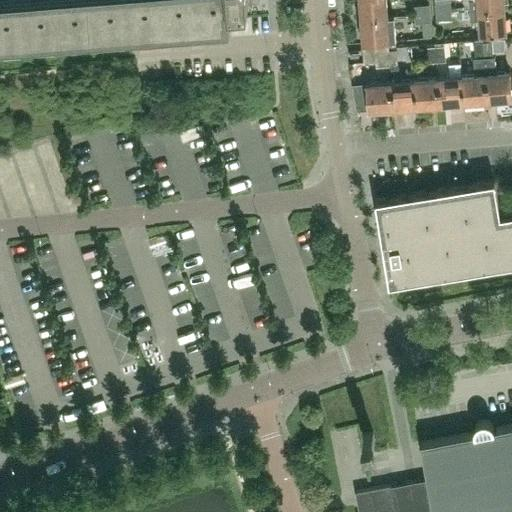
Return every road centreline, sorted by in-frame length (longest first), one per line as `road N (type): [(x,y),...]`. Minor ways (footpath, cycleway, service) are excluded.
road 1 (residential): [(0,230),(345,194)]
road 2 (tertiary): [(0,480),(254,390)]
road 3 (residential): [(337,150),(511,133)]
road 4 (residential): [(148,54),(321,40)]
road 5 (residential): [(375,345),(345,194)]
road 6 (tertiary): [(375,345),(511,320)]
road 7 (tertiary): [(254,390),(375,345)]
road 8 (residential): [(289,511),(254,390)]
